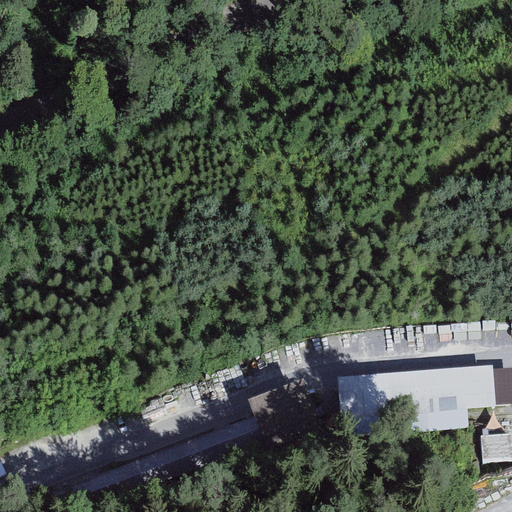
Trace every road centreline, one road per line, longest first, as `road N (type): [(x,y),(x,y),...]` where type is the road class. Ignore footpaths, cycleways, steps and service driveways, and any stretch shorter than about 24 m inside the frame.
road 1 (track): [(0,497),(70,460),(260,386),(327,368),(511,358)]
road 2 (unclassified): [(0,125),(295,0)]
